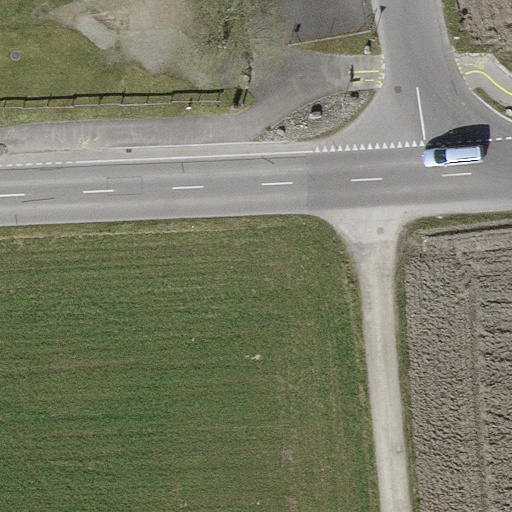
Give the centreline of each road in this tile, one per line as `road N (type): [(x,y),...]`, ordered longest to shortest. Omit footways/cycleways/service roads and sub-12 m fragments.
road 1 (unclassified): [(0,188),(422,173)]
road 2 (unclassified): [(401,0),(422,173)]
